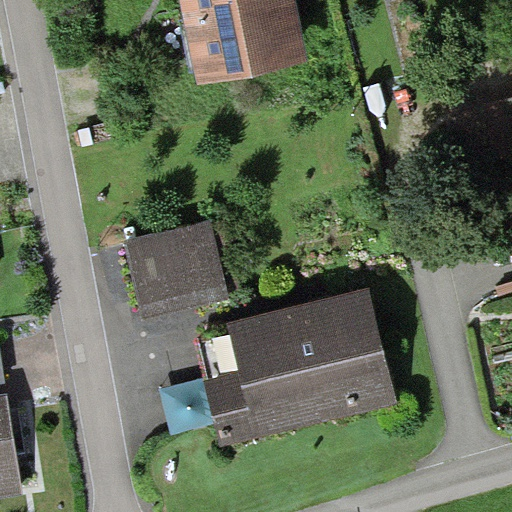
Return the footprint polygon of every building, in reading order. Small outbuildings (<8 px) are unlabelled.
[(186,0),(198,66),(296,49),(287,0),(186,0)] [(511,98),(454,111),(466,170),(511,160),(511,98)] [(205,222),(129,237),(141,301),(218,286),(205,222)] [(211,374),(224,430),(386,391),(362,290),(230,321),(242,367),(211,374)] [(0,487),(11,486),(0,418),(0,487)]
